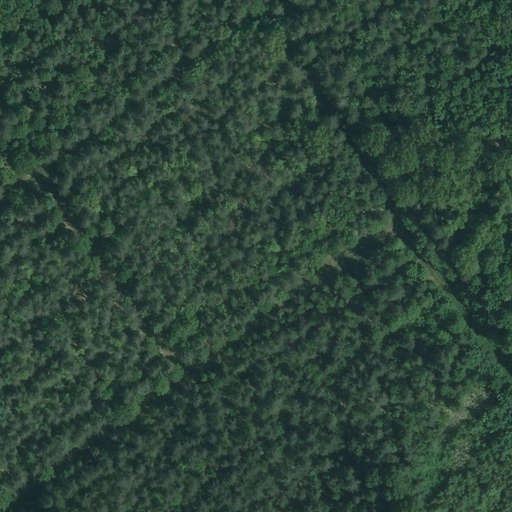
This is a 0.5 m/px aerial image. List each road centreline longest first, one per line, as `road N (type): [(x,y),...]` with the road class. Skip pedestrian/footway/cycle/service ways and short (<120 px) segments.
road 1 (track): [(0,510),(274,307),(397,228),(413,234),(511,368)]
road 2 (track): [(0,197),(278,0)]
road 3 (track): [(191,368),(44,166)]
